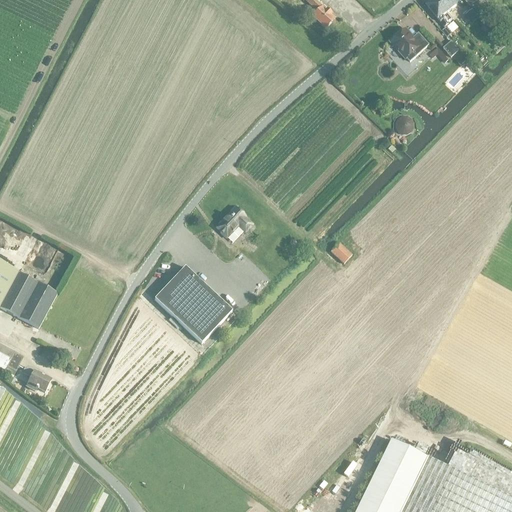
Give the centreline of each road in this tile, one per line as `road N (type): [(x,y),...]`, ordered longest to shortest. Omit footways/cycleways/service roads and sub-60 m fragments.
road 1 (unclassified): [(134,511),(82,453),(69,425),(136,279),(265,122),(409,0)]
road 2 (track): [(336,266),(227,163)]
